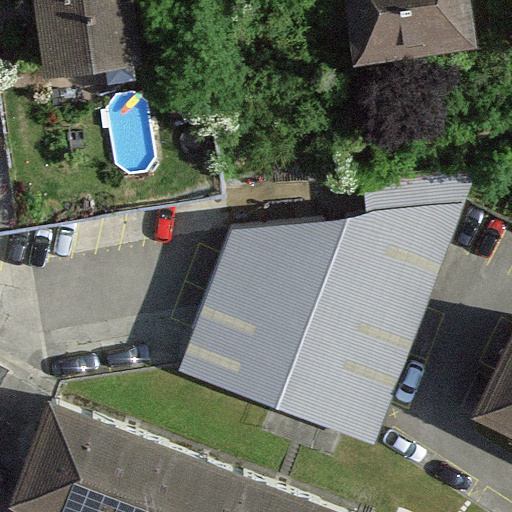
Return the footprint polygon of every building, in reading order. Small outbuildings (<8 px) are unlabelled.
[(34,0),(46,75),(146,59),(136,0),(34,0)] [(476,0),(345,0),(352,59),(481,45),(476,0)] [(0,219),(246,180),(225,46),(146,59),(46,75),(0,82),(0,219)] [(462,201),(224,227),(175,369),(373,440),(462,201)] [(511,284),(456,405),(511,430),(511,284)] [(0,482),(36,387),(0,365),(0,482)] [(352,511),(360,490),(42,371),(36,387),(0,482),(0,500),(31,511),(352,511)]
